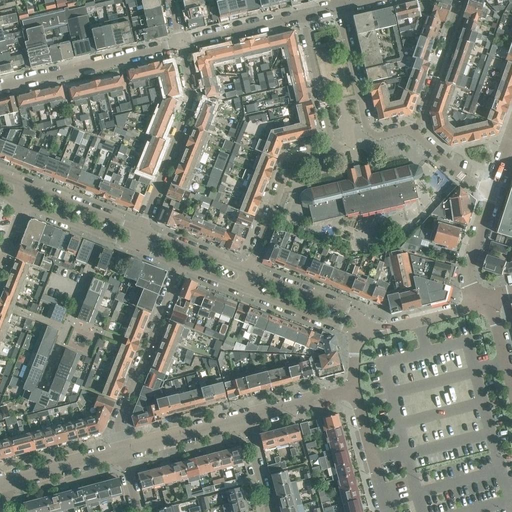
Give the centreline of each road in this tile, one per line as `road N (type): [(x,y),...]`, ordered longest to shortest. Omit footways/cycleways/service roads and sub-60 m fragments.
road 1 (residential): [(301,16),(329,137),(290,160),(247,271)]
road 2 (residential): [(121,452),(117,423),(180,264)]
road 3 (residential): [(139,230),(192,102),(179,45)]
road 4 (residential): [(0,87),(179,45)]
road 5 (residential): [(410,131),(367,131),(337,7)]
road 6 (residential): [(101,235),(42,389)]
road 7 (residential): [(460,0),(410,131)]
road 8 (residential): [(365,327),(353,312),(247,271)]
road 9 (residential): [(121,452),(243,419)]
road 10 (residential): [(386,511),(354,389)]
road 11 (residential): [(241,289),(358,336)]
road 12 (residential): [(179,45),(301,16)]
road 13 (residential): [(4,482),(121,452)]
